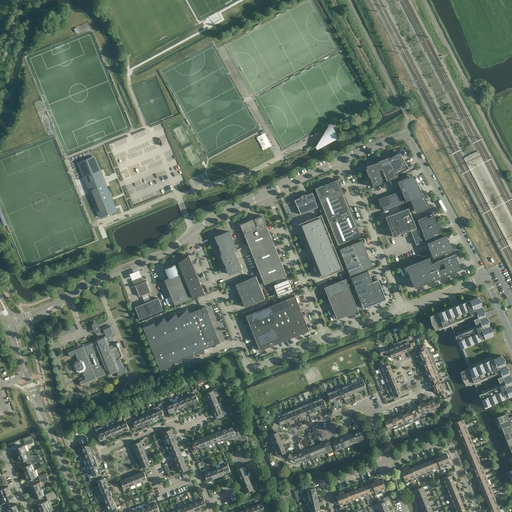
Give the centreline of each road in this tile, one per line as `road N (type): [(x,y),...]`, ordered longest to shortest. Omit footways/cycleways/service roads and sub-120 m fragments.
road 1 (unclassified): [(326,340),(247,365),(192,230)]
road 2 (residential): [(102,451),(174,423),(210,509)]
road 3 (tertiary): [(485,276),(405,135)]
road 4 (unclassified): [(403,309),(342,159)]
road 5 (tertiary): [(53,305),(170,249),(192,230)]
road 6 (unclassified): [(326,340),(267,194)]
road 7 (tertiary): [(82,511),(26,373)]
road 8 (residential): [(479,511),(447,439),(386,461)]
